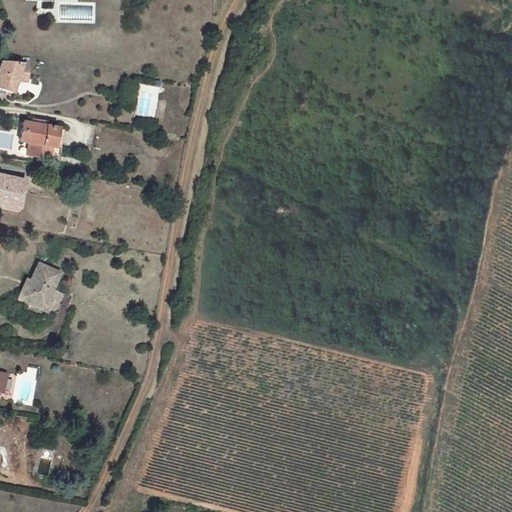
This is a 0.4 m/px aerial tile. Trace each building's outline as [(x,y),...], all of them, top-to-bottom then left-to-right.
[(24,62),(0,60),(0,87),(11,91),(14,79),(15,76),(24,76),(24,62)] [(23,155),(38,158),(41,145),(48,146),(53,147),(59,149),(63,129),(46,126),(30,123),(22,121),(17,140),(26,142),(23,155)] [(46,159),(48,146),(41,145),(38,158),(46,159)] [(0,198),(17,202),(19,190),(23,191),(25,180),(0,174),(0,198)] [(0,207),(15,210),(17,202),(0,198),(0,207)] [(42,311),(58,275),(36,265),(19,301),(42,311)]
